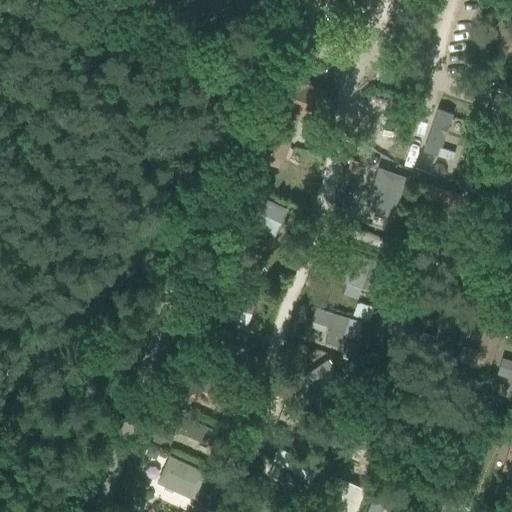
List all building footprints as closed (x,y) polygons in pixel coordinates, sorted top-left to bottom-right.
[(511,38),(498,26),(487,38),(508,57),(511,52),(511,38)] [(255,148),(283,158),(301,104),(317,110),(323,92),(279,76),(255,148)] [(453,112),(438,107),(423,151),(438,156),(453,112)] [(511,136),(509,135),(490,171),(511,182),(511,136)] [(377,168),(363,210),(392,220),(406,178),(377,168)] [(429,230),(447,237),(461,197),(425,184),(420,199),(438,206),(429,230)] [(252,227),(274,238),(288,210),(249,191),(231,228),(243,234),(244,230),(250,232),(252,227)] [(475,240),(507,250),(511,235),(511,210),(488,202),(475,240)] [(341,285),(375,294),(383,265),(350,255),(341,285)] [(373,339),(407,349),(419,306),(400,301),(393,324),(379,320),(373,339)] [(363,322),(315,307),(308,326),(321,331),(323,326),(327,329),(322,342),(339,347),(344,337),(356,339),(363,322)] [(415,351),(448,361),(462,313),(445,308),(437,337),(420,332),(415,351)] [(454,364),(488,374),(503,325),(485,319),(476,350),(460,346),(454,364)] [(204,362),(234,375),(245,354),(202,332),(198,340),(204,343),(202,346),(209,349),(204,362)] [(496,377),(511,381),(511,360),(502,358),(496,377)] [(342,383),(326,359),(287,386),(303,410),(342,383)] [(381,439),(396,396),(379,390),(364,433),(381,439)] [(442,413),(428,406),(408,446),(423,453),(442,413)] [(479,439),(463,434),(449,480),(464,485),(479,439)] [(511,439),(499,475),(511,479),(511,439)] [(156,484),(193,501),(206,473),(169,456),(156,484)] [(262,486),(248,511),(294,511),(299,504),(262,486)]
